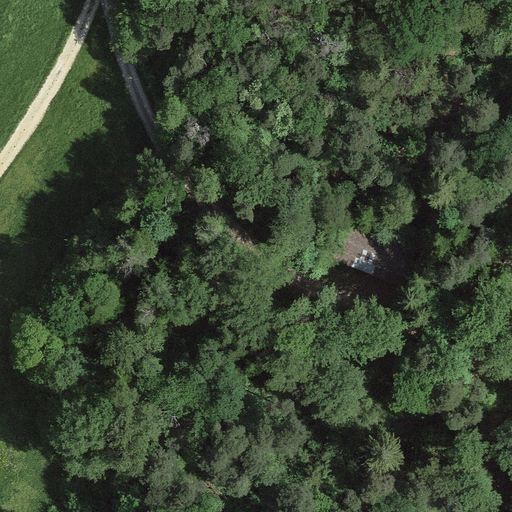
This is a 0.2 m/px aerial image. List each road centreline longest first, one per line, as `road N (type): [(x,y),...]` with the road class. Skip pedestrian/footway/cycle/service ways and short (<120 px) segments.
road 1 (track): [(511,366),(335,306),(227,228),(175,170),(154,130),(110,0)]
road 2 (track): [(104,0),(0,173)]
